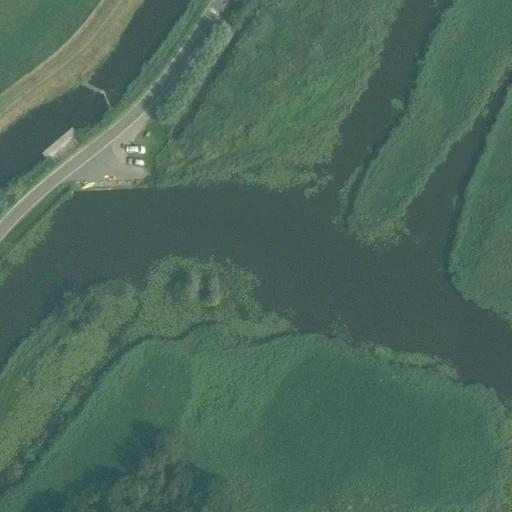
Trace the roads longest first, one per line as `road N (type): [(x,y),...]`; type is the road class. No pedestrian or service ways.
road 1 (unclassified): [(0,233),(146,106),(221,0)]
road 2 (track): [(120,0),(93,38),(0,101)]
